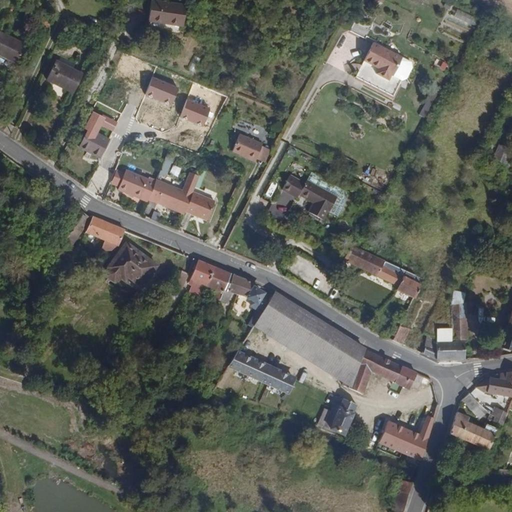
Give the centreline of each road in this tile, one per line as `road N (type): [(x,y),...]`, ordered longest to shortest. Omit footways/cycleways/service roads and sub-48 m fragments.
road 1 (secondary): [(446,378),(283,286),(101,209),(0,140)]
road 2 (secondary): [(414,511),(450,398),(446,378)]
